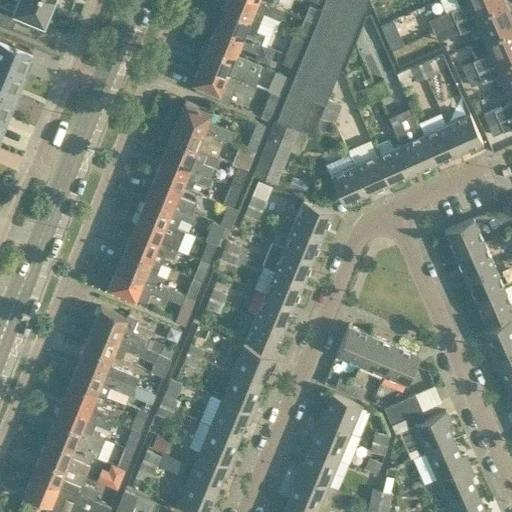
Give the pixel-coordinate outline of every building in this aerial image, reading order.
[(43,23),(52,0),(15,0),(12,9),(0,4),(0,23),(4,26),(11,28),(17,13),(43,23)] [(261,11),(271,15),(279,18),(283,8),(275,5),(262,0),(225,0),(223,5),(258,20),(261,11)] [(323,0),(321,8),(315,22),(311,34),(276,118),(298,128),(300,129),(313,98),(325,103),(327,97),(333,84),(367,0),(323,0)] [(457,0),(460,6),(440,15),(444,25),(499,0),(457,0)] [(509,3),(507,0),(499,0),(444,25),(449,36),(478,23),(484,37),(511,24),(511,19),(505,4),(508,3),(508,4),(509,3)] [(315,22),(321,8),(309,3),(304,17),(315,22)] [(258,20),(223,5),(215,24),(260,42),(264,33),(254,29),(258,20)] [(311,34),(315,22),(304,17),(299,29),(311,34)] [(256,52),(260,42),(215,24),(208,43),(234,53),(235,51),(237,44),(253,50),(256,52)] [(511,24),(484,37),(490,51),(461,64),(466,75),(511,53),(511,24)] [(296,57),(303,39),(293,34),(285,53),(287,54),(296,57)] [(0,37),(0,63),(23,73),(32,51),(0,37)] [(258,74),(230,63),(234,53),(208,43),(200,61),(255,84),(258,74)] [(511,53),(466,75),(471,85),(500,72),(506,86),(511,83),(511,53)] [(292,66),(296,57),(287,54),(284,63),(292,66)] [(429,58),(419,62),(426,76),(435,71),(429,58)] [(226,102),(233,85),(251,93),(255,84),(200,61),(192,80),(198,82),(195,89),(226,102)] [(426,76),(419,62),(410,66),(416,80),(426,76)] [(0,63),(0,87),(14,94),(23,73),(0,63)] [(268,89),(271,90),(280,94),(288,75),(275,70),(268,89)] [(383,78),(373,83),(379,96),(389,92),(383,78)] [(379,96),(373,83),(364,87),(370,100),(379,96)] [(511,83),(506,86),(511,100),(483,113),(488,124),(511,112),(511,83)] [(0,87),(0,112),(6,115),(14,94),(0,87)] [(274,110),(280,94),(271,90),(261,116),(267,119),(274,110)] [(328,98),(324,107),(338,112),(341,103),(328,98)] [(185,99),(177,118),(224,138),(231,141),(235,131),(225,127),(207,120),(211,110),(185,99)] [(334,122),(338,112),(324,107),(320,116),(334,122)] [(482,140),(474,122),(469,112),(446,122),(459,151),(482,140)] [(511,112),(488,124),(492,134),(511,125),(511,112)] [(436,161),(423,132),(414,113),(392,122),(400,142),(400,143),(412,171),(436,161)] [(274,117),(252,171),(277,181),(298,128),(276,118),(274,117)] [(177,118),(170,137),(195,147),(207,152),(207,151),(210,143),(220,147),(224,138),(177,118)] [(257,120),(246,147),(254,151),(266,123),(257,120)] [(459,151),(446,122),(423,132),(436,161),(459,151)] [(204,160),(207,152),(195,147),(170,137),(162,156),(212,176),(216,165),(204,160)] [(412,171),(400,143),(377,153),(389,181),(412,171)] [(247,168),(254,151),(246,147),(239,144),(232,162),(238,165),(247,168)] [(389,181),(377,153),(353,163),(366,192),(389,181)] [(212,176),(162,156),(154,174),(180,184),(181,184),(191,188),(194,179),(208,185),(212,176)] [(366,192),(353,163),(330,173),(343,202),(366,192)] [(233,177),(230,183),(240,187),(247,168),(238,165),(233,177)] [(176,194),(180,184),(154,174),(147,192),(192,211),(192,210),(191,210),(195,201),(176,194)] [(232,205),(240,187),(230,183),(223,201),(232,205)] [(192,211),(147,192),(139,211),(177,226),(180,217),(193,222),(197,212),(192,210),(192,211)] [(252,193),(248,203),(262,208),(266,199),(252,193)] [(332,210),(314,202),(303,198),(294,221),(322,233),(332,210)] [(232,206),(232,205),(223,201),(227,203),(220,222),(230,227),(238,208),(232,206)] [(510,215),(504,202),(495,206),(501,220),(510,215)] [(258,217),(262,208),(248,203),(244,212),(258,217)] [(177,226),(139,211),(132,229),(176,248),(184,228),(177,226)] [(483,240),(473,216),(445,229),(455,252),(483,240)] [(223,245),(230,227),(220,222),(213,219),(205,238),(217,242),(217,243),(223,245)] [(313,257),(322,233),(294,221),(284,245),(313,257)] [(176,248),(132,229),(124,248),(161,263),(165,254),(172,257),(176,248)] [(209,261),(217,243),(217,242),(205,238),(207,239),(199,256),(201,257),(200,258),(209,261)] [(227,238),(223,247),(237,253),(241,244),(227,238)] [(303,280),(313,257),(284,245),(273,240),(263,264),(274,268),(303,280)] [(494,263),(483,240),(455,252),(465,276),(494,263)] [(235,257),(237,253),(223,247),(220,256),(234,261),(235,257)] [(161,263),(124,248),(116,267),(161,285),(165,276),(157,273),(161,263)] [(202,280),(209,261),(200,258),(193,276),(202,280)] [(504,286),(494,263),(465,276),(476,299),(504,286)] [(161,285),(116,267),(109,286),(146,301),(150,291),(164,297),(164,295),(181,302),(175,320),(185,324),(195,299),(185,295),(161,285)] [(293,304),(303,280),(274,268),(264,292),(293,304)] [(190,281),(185,295),(195,299),(200,284),(190,281)] [(511,310),(511,304),(504,286),(476,299),(486,322),(511,310)] [(223,301),(227,292),(213,287),(210,295),(223,301)] [(284,327),(293,304),(264,292),(255,315),(284,327)] [(220,310),(223,301),(210,295),(206,304),(220,310)] [(133,328),(138,318),(127,313),(126,315),(101,305),(93,324),(142,344),(145,346),(150,335),(133,328)] [(274,351),(284,327),(255,315),(245,339),(274,351)] [(511,318),(511,317),(501,322),(483,330),(490,346),(486,348),(491,358),(511,348),(511,318)] [(360,362),(372,333),(348,323),(336,352),(360,362)] [(125,348),(133,352),(138,353),(142,344),(93,324),(85,343),(111,354),(121,358),(125,348)] [(383,372),(395,343),(372,333),(360,362),(383,372)] [(190,341),(186,351),(200,356),(204,347),(190,341)] [(107,363),(111,354),(85,343),(78,361),(134,385),(138,375),(107,363)] [(174,348),(163,343),(160,352),(171,356),(174,348)] [(276,357),(257,349),(243,343),(232,370),(261,382),(268,366),(271,368),(276,357)] [(419,353),(395,343),(383,372),(407,382),(419,353)] [(511,380),(511,348),(491,358),(496,369),(499,367),(506,383),(511,380)] [(197,366),(200,356),(186,351),(183,360),(197,366)] [(160,352),(154,365),(165,370),(171,356),(160,352)] [(78,361),(70,380),(107,394),(126,402),(129,393),(131,394),(134,385),(78,361)] [(254,398),(261,382),(232,370),(221,397),(254,410),(258,400),(254,398)] [(348,391),(352,382),(339,377),(335,386),(348,391)] [(107,394),(70,380),(62,398),(107,416),(111,407),(103,404),(107,394)] [(366,387),(352,382),(348,391),(362,397),(366,387)] [(249,421),(254,410),(221,397),(210,392),(199,419),(210,424),(239,435),(246,419),(249,421)] [(362,404),(351,400),(333,392),(326,409),(322,407),(318,417),(351,431),(362,404)] [(415,392),(384,406),(391,422),(405,416),(422,409),(415,392)] [(174,408),(178,398),(165,393),(161,402),(174,408)] [(107,416),(62,398),(55,417),(91,432),(95,423),(108,428),(112,418),(107,416)] [(170,417),(174,408),(161,402),(157,412),(170,417)] [(446,409),(427,417),(413,423),(425,450),(453,438),(447,422),(450,420),(446,409)] [(140,430),(145,417),(135,413),(130,426),(140,430)] [(409,426),(405,416),(391,422),(395,432),(409,426)] [(99,435),(91,432),(55,417),(47,436),(92,454),(99,435)] [(339,457),(351,431),(318,417),(313,428),(317,430),(311,446),(339,457)] [(232,451),(239,435),(210,424),(199,450),(232,464),(236,453),(232,451)] [(133,449),(140,430),(130,426),(131,427),(124,445),(133,449)] [(374,430),(372,440),(387,443),(389,433),(374,430)] [(92,454),(47,436),(39,455),(76,469),(80,460),(88,463),(92,454)] [(461,454),(453,438),(425,450),(437,477),(469,463),(464,452),(461,454)] [(385,453),(387,443),(372,440),(370,449),(385,453)] [(126,468),(133,449),(124,445),(117,464),(125,467),(126,468)] [(328,484),(339,457),(311,446),(304,462),(300,460),(296,471),(328,484)] [(146,448),(142,459),(156,465),(160,453),(146,448)] [(227,474),(232,464),(199,450),(188,477),(217,489),(224,473),(227,474)] [(39,455),(32,473),(95,498),(99,489),(72,478),(76,469),(39,455)] [(139,467),(136,474),(144,477),(147,470),(153,472),(156,465),(142,459),(139,467)] [(103,468),(98,479),(117,487),(125,467),(117,464),(112,462),(109,470),(103,468)] [(474,473),(469,463),(437,477),(449,503),(477,491),(470,475),(474,473)] [(317,511),(328,484),(296,471),(291,481),(295,483),(288,499),(317,511)] [(109,511),(113,505),(32,473),(24,492),(49,503),(47,508),(56,511),(109,511)] [(210,505),(217,489),(188,477),(177,504),(196,511),(211,511),(214,506),(210,505)] [(379,503),(382,489),(373,487),(369,501),(379,503)] [(121,511),(131,511),(139,494),(125,489),(117,510),(121,511)] [(389,505),(392,491),(382,489),(379,503),(389,505)] [(484,507),(477,491),(449,503),(452,511),(490,511),(488,505),(484,507)] [(316,511),(317,511),(288,499),(283,511),(316,511)] [(377,511),(379,503),(369,501),(366,511),(377,511)] [(387,511),(389,505),(379,503),(377,511),(387,511)]
